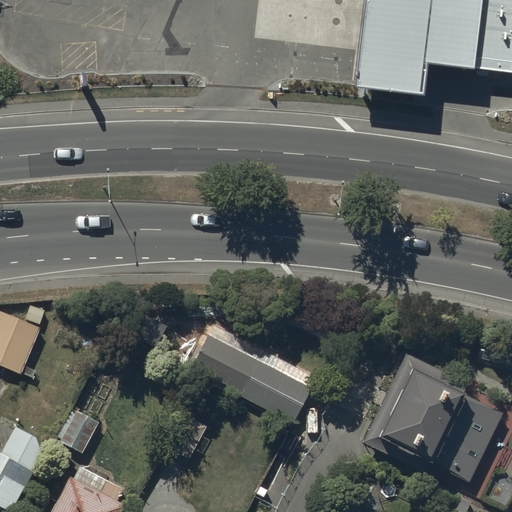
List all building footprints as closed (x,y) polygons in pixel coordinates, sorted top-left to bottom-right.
[(363,0),(353,89),(419,97),(423,64),(461,69),(469,70),(477,0),(363,0)] [(511,0),(470,0),(461,69),(469,70),(511,74),(511,0)] [(40,333),(0,315),(0,369),(21,378),(40,333)] [(291,422),(311,385),(209,332),(193,363),(239,387),(236,393),(291,422)] [(407,353),(361,441),(425,473),(429,464),(466,483),(502,413),(464,393),(468,385),(407,353)] [(97,420),(76,410),(61,440),(82,451),(97,420)] [(185,419),(168,454),(188,464),(205,429),(185,419)] [(0,511),(4,511),(42,437),(10,422),(0,442),(0,511)] [(67,472),(46,511),(116,511),(123,499),(67,472)]
